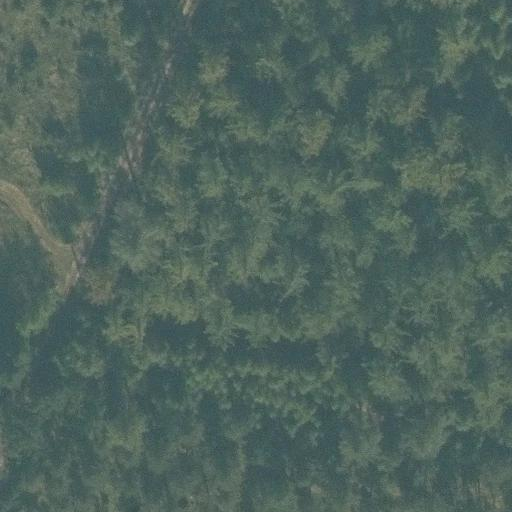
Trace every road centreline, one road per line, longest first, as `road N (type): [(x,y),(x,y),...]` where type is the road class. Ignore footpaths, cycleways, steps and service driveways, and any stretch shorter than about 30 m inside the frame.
road 1 (track): [(0,200),(17,205),(65,286),(124,312),(427,371),(511,406)]
road 2 (track): [(0,436),(190,0)]
